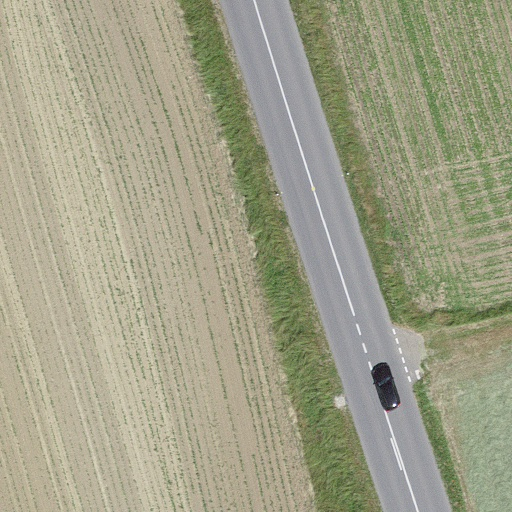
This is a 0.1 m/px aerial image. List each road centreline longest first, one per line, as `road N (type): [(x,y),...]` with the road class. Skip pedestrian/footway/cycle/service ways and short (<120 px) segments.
road 1 (tertiary): [(420,511),(256,0)]
road 2 (track): [(374,363),(511,331)]
